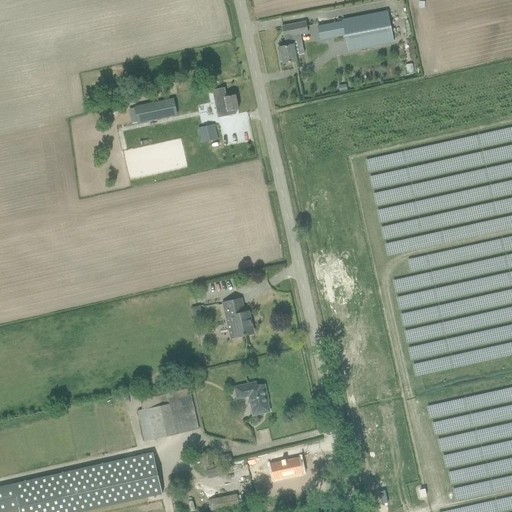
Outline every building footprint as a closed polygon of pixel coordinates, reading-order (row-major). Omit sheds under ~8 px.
[(343,22),(318,26),(321,40),(345,35),(348,51),(393,43),(387,11),(342,20),(343,22)] [(297,61),(293,42),(301,41),(299,34),(307,33),(305,22),(282,26),(286,46),(279,47),(283,64),(297,61)] [(120,92),(108,95),(109,100),(121,98),(120,92)] [(238,110),(235,95),(225,97),(225,98),(214,100),(218,117),(235,114),(235,110),(238,110)] [(164,101),(134,107),(137,123),(167,117),(164,101)] [(202,143),(218,139),(215,124),(206,126),(204,119),(193,122),(195,130),(198,129),(202,143)] [(243,336),(242,335),(252,333),(247,312),(244,313),(241,299),(224,303),(224,302),(222,303),(230,339),(243,336)] [(193,316),(196,316),(200,309),(199,306),(191,308),(193,316)] [(260,415),(260,414),(269,412),(266,395),(267,395),(264,385),(257,386),(256,382),(246,385),(246,384),(234,386),(236,399),(248,397),(252,416),(260,415)] [(138,391),(142,410),(137,411),(142,436),(140,436),(141,442),(198,429),(189,388),(175,392),(173,384),(165,385),(138,391)] [(211,451),(202,452),(204,467),(213,466),(211,451)] [(43,476),(0,486),(0,511),(19,508),(19,511),(80,511),(160,494),(151,452),(51,474),(43,476)] [(279,479),(302,474),(299,458),(285,460),(285,459),(281,460),(281,461),(270,464),(271,472),(277,471),(279,479)] [(237,494),(207,500),(209,511),(214,511),(239,507),(255,503),(253,493),(237,496),(237,494)]
